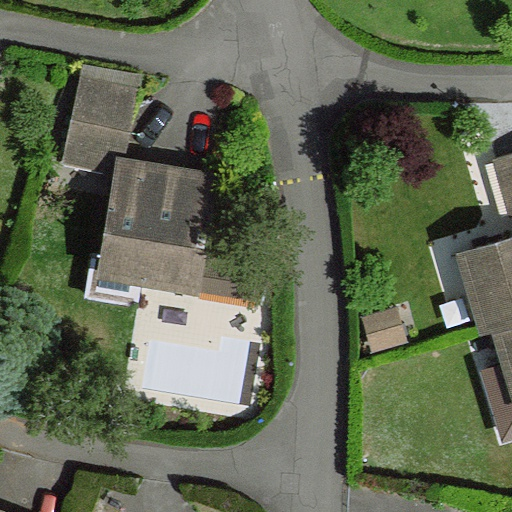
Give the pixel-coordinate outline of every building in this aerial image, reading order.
[(129,144),(139,94),(82,82),(72,133),(129,144)] [(511,217),(511,216),(511,156),(495,161),(511,217)] [(214,189),(119,173),(105,258),(144,265),(142,278),(200,288),(214,189)] [(511,323),(511,237),(480,247),(490,288),(478,292),(490,330),(502,326),(511,323)] [(511,323),(502,326),(511,362),(511,323)] [(511,366),(490,372),(509,435),(511,434),(511,366)]
